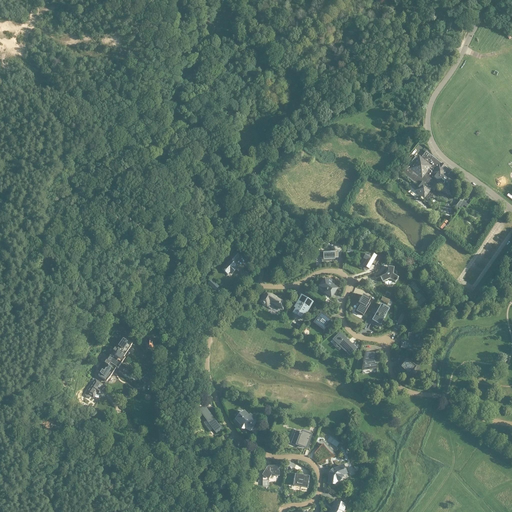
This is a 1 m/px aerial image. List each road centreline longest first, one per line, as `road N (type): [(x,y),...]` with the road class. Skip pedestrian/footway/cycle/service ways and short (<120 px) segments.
road 1 (unclassified): [(168,366),(256,167),(319,117),(464,49)]
road 2 (residential): [(256,286),(301,284),(323,270),(344,273),(347,323),(384,344),(396,382),(431,395)]
road 3 (unclassified): [(511,210),(431,141),(433,98),(464,49)]
road 4 (residential): [(234,436),(206,384),(205,357),(213,327),(256,286)]
road 5 (residential): [(234,436),(316,469),(318,492),(284,511)]
